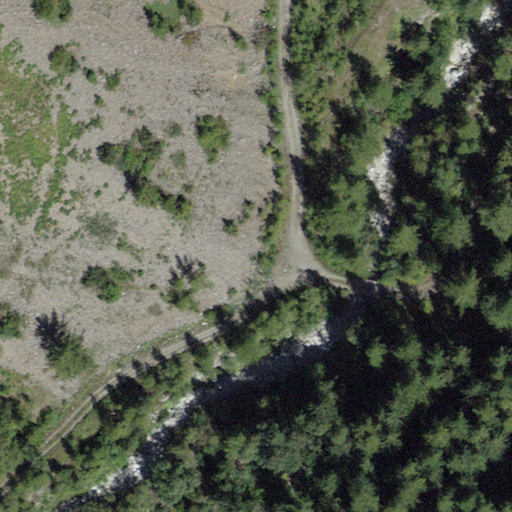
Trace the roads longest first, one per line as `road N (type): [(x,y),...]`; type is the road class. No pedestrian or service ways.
road 1 (track): [(304,274),(237,325),(163,358),(97,403),(0,497)]
road 2 (track): [(511,103),(474,200),(470,239),(443,280),(380,290),(304,274)]
road 3 (track): [(304,274),(285,0)]
